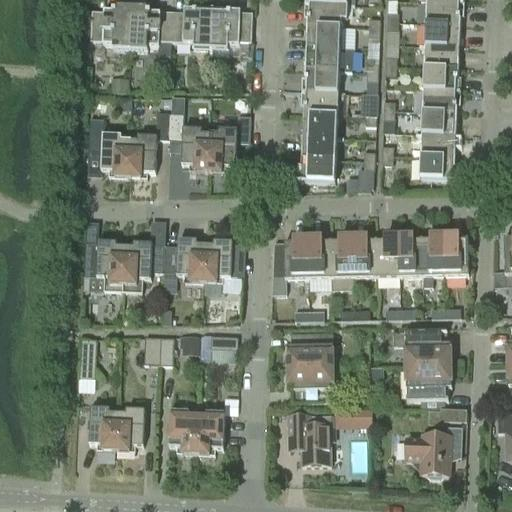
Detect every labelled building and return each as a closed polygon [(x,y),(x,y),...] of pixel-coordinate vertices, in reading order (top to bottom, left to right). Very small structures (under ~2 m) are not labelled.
[(305,0),(305,8),(349,10),(349,0),(305,0)] [(465,8),(428,6),(427,29),(461,30),(461,22),(465,22),(465,8)] [(349,10),(305,8),(305,23),(308,23),(308,31),(342,32),(343,24),(349,24),(349,10)] [(173,18),(172,47),(195,48),(194,53),(211,54),(213,11),(196,11),(196,14),(185,14),(185,19),(173,18)] [(231,12),(213,11),(211,54),(229,55),(230,50),(240,50),(240,48),(252,48),(253,19),(241,18),(242,16),(231,15),(231,12)] [(131,56),(133,13),(116,13),(116,16),(105,15),(105,18),(93,17),(92,47),(104,47),(104,50),(115,50),(114,55),(131,56)] [(133,13),(131,56),(150,57),(150,52),(160,52),(161,47),(172,47),(173,18),(151,17),(151,14),(133,13)] [(389,18),(388,27),(399,27),(400,18),(389,18)] [(370,24),(370,33),(381,33),(381,25),(370,24)] [(399,27),(388,27),(388,36),(399,36),(399,27)] [(461,30),(427,29),(426,51),(460,52),(461,30)] [(308,31),(307,53),(341,54),(342,32),(308,31)] [(381,33),(370,33),(369,41),(380,42),(381,33)] [(460,52),(426,51),(425,73),(459,74),(460,52)] [(307,53),(306,75),(340,76),(341,54),(307,53)] [(386,71),(397,72),(397,62),(386,62),(386,71)] [(367,77),(379,78),(379,69),(368,69),(367,77)] [(397,72),(386,71),(386,80),(397,81),(397,72)] [(459,74),(425,73),(424,95),(462,97),(462,83),(459,83),(459,74)] [(303,83),(302,97),(340,99),(340,76),(306,75),(306,83),(303,83)] [(379,78),(367,77),(367,87),(378,87),(379,78)] [(112,83),(112,96),(129,96),(129,83),(112,83)] [(424,95),(423,117),(458,119),(458,111),(461,111),(462,97),(424,95)] [(340,99),(302,97),(301,112),(305,112),(304,120),(339,121),(340,99)] [(377,122),(377,113),(378,100),(364,100),(363,122),(366,122),(377,122)] [(385,116),(395,116),(395,108),(385,107),(385,116)] [(395,116),(385,116),(384,125),(395,125),(395,116)] [(423,117),(422,140),(457,141),(458,119),(423,117)] [(130,145),(128,184),(148,184),(148,178),(156,178),(158,145),(170,145),(171,118),(159,118),(158,142),(139,141),(139,145),(130,145)] [(171,118),(170,145),(183,146),(182,170),(190,170),(190,177),(209,177),(211,139),(203,138),(203,134),(184,134),(185,119),(171,118)] [(304,120),(303,142),(338,143),(339,121),(304,120)] [(211,139),(209,177),(228,178),(229,172),(237,172),(238,148),(251,149),(252,122),(239,121),(238,136),(219,135),(219,139),(211,139)] [(377,122),(366,122),(366,130),(377,131),(377,122)] [(128,184),(130,145),(122,144),(123,140),(105,140),(106,124),(91,124),(89,162),(103,163),(102,176),(110,176),(110,183),(128,184)] [(457,141),(422,140),(422,162),(456,163),(457,141)] [(303,142),(303,164),(337,165),(338,143),(303,142)] [(383,160),(393,161),(394,152),(383,152),(383,160)] [(364,166),(376,167),(376,158),(365,157),(364,166)] [(393,161),(383,160),(382,169),(393,170),(393,161)] [(456,163),(422,162),(421,185),(458,186),(459,171),(456,171),(456,163)] [(337,165),(303,164),(302,172),(299,172),(299,187),(336,188),(337,165)] [(376,167),(364,166),(364,175),(376,176),(376,167)] [(445,240),(422,241),(423,282),(424,282),(424,293),(433,293),(433,282),(446,282),(445,240)] [(460,240),(445,240),(446,282),(470,281),(469,243),(460,243),(460,240)] [(422,241),(400,242),(400,283),(423,282),(422,241)] [(377,242),(354,243),(355,284),(377,283),(377,242)] [(400,283),(400,242),(377,242),(377,283),(400,283)] [(331,243),(308,244),(309,284),(332,284),(331,243)] [(354,243),(331,243),(332,284),(333,296),(355,295),(355,284),(354,243)] [(309,284),(308,244),(295,244),(295,248),(285,248),(275,249),(273,300),(287,300),(287,285),(309,284)] [(179,252),(166,251),(164,278),(178,279),(178,281),(186,281),(185,288),(204,289),(206,250),(198,249),(198,245),(179,245),(179,252)] [(124,298),(126,251),(118,251),(118,247),(99,246),(99,248),(86,248),(85,282),(106,283),(105,297),(124,298)] [(206,250),(204,289),(224,289),(224,283),(245,284),(246,250),(233,249),(234,247),(215,246),(215,250),(206,250)] [(134,252),(126,251),(124,298),(143,299),(144,285),(152,285),(152,278),(164,278),(166,251),(153,251),(153,248),(135,248),(134,252)] [(446,323),(446,314),(432,315),(432,323),(446,323)] [(461,314),(446,314),(446,323),(461,323),(461,314)] [(172,330),(172,316),(163,315),(162,330),(172,330)] [(355,325),(355,315),(341,315),(341,326),(355,325)] [(370,315),(355,315),(355,325),(370,325),(370,315)] [(401,325),(401,315),(387,315),(387,325),(401,325)] [(416,315),(401,315),(401,325),(416,325),(416,315)] [(310,326),(309,317),(295,317),(295,326),(310,326)] [(309,317),(310,326),(325,326),(325,317),(309,317)] [(407,371),(452,371),(452,348),(448,349),(448,336),(394,337),(394,351),(406,351),(407,371)] [(289,374),(334,373),(334,338),(292,339),(292,351),(289,351),(289,374)] [(183,342),(183,362),(201,362),(201,354),(202,341),(201,341),(188,342),(183,342)] [(212,341),(211,354),(239,355),(239,342),(212,341)] [(160,370),(162,343),(146,343),(145,370),(160,370)] [(162,343),(160,370),(174,371),(175,344),(162,343)] [(82,344),(80,384),(96,384),(98,345),(82,344)] [(452,371),(407,371),(407,406),(420,406),(445,406),(449,406),(449,393),(452,393),(452,371)] [(335,408),(334,373),(289,374),(289,396),(293,396),(293,408),(335,408)] [(226,403),(225,418),(226,418),(226,419),(238,420),(239,404),(226,403)] [(420,406),(420,414),(445,413),(445,406),(420,406)] [(117,457),(118,418),(111,418),(111,414),(92,413),(90,449),(98,450),(98,456),(117,457)] [(118,418),(117,457),(136,458),(137,451),(145,451),(146,415),(127,414),(127,418),(118,418)] [(429,416),(429,429),(444,430),(444,427),(467,428),(468,415),(441,414),(441,417),(429,416)] [(360,415),(360,430),(372,430),(372,415),(360,415)] [(197,460),(198,421),(190,421),(191,417),(172,416),(170,453),(178,453),(178,459),(197,460)] [(207,422),(198,421),(197,460),(216,461),(216,455),(224,455),(226,419),(226,418),(225,418),(207,418),(207,422)] [(511,419),(498,420),(498,438),(507,438),(508,464),(511,463),(511,419)] [(337,447),(337,421),(289,422),(289,447),(302,447),(302,472),(332,471),(332,447),(337,447)] [(407,444),(406,466),(414,466),(422,474),(421,480),(427,481),(430,484),(441,484),(444,481),(451,482),(451,461),(462,461),(463,433),(448,432),(448,442),(423,441),(423,444),(407,444)]
